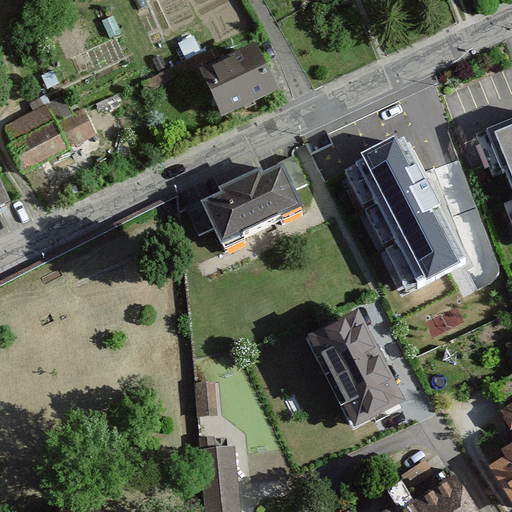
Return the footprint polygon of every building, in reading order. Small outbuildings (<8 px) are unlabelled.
[(284,108),(257,48),(202,73),(229,133),(284,108)] [(53,103),(0,132),(0,134),(34,197),(116,152),(92,107),(64,123),(53,103)] [(511,125),(489,134),(502,169),(511,165),(511,125)] [(405,140),(341,171),(400,295),(465,265),(405,140)] [(286,169),(205,206),(227,254),(308,218),(286,169)] [(0,185),(0,222),(16,215),(0,185)] [(312,344),(357,436),(404,413),(359,321),(312,344)] [(219,382),(200,382),(201,416),(220,415),(219,382)] [(483,446),(511,498),(511,396),(495,405),(510,432),(483,446)] [(241,511),(232,450),(196,456),(204,511),(241,511)] [(407,501),(389,511),(464,511),(434,465),(422,473),(413,460),(390,475),(407,501)]
